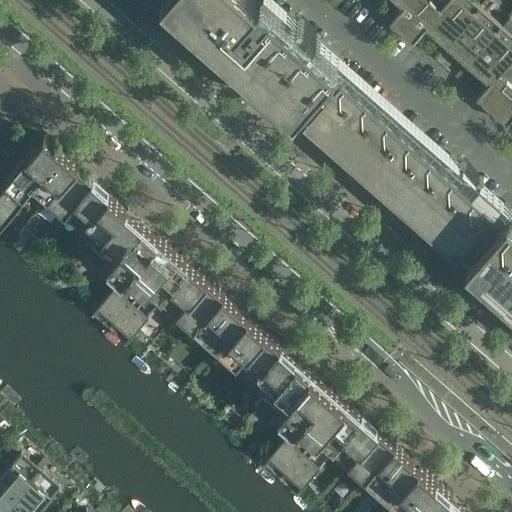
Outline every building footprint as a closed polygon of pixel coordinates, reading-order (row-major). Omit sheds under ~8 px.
[(511,212),(348,69),(263,0),(170,0),(295,110),(300,104),(309,112),(304,117),(457,252),(462,247),(471,255),(466,260),(511,300),(511,212)] [(391,20),(408,0),(397,0),(403,5),(390,20),(391,20)] [(413,39),(447,0),(408,0),(391,20),(413,39)] [(447,43),(481,5),(475,0),(447,0),(413,39),(413,40),(426,25),(447,43)] [(469,63),(503,24),(481,5),(447,43),(469,63)] [(477,96),(511,56),(511,31),(503,24),(469,63),(489,81),(477,95),(477,96)] [(507,122),(511,116),(511,56),(477,96),(500,116),(507,122)] [(32,183),(62,149),(45,135),(0,185),(0,222),(33,184),(32,183)] [(48,198),(78,164),(62,149),(32,183),(33,184),(48,198)] [(64,212),(94,178),(78,164),(48,198),(64,212)] [(81,226),(110,192),(94,178),(64,212),(65,213),(66,213),(80,225),(81,226)] [(109,324),(175,249),(110,192),(81,226),(112,254),(108,258),(110,259),(108,261),(123,274),(116,283),(115,282),(92,309),(109,324)] [(161,297),(191,263),(175,249),(109,324),(127,340),(132,334),(163,298),(161,297)] [(178,312),(208,278),(191,263),(161,297),(163,298),(178,312)] [(194,326),(224,292),(208,278),(178,312),(194,326)] [(211,340),(240,307),(224,292),(194,326),(211,340)] [(219,348),(249,314),(240,307),(211,340),(219,348)] [(236,362),(265,328),(249,314),(219,348),(236,362)] [(252,376),(281,342),(265,328),(236,362),(252,376)] [(280,475),(346,400),(281,342),(252,376),(283,404),(280,408),(281,409),(279,411),(294,424),(287,433),(263,459),(280,475)] [(333,447),(362,414),(346,400),(280,475),(298,490),(334,448),(333,447)] [(349,462),(379,428),(362,414),(333,447),(334,448),(348,461),(349,462)] [(365,476),(395,442),(379,428),(349,462),(365,476)] [(382,491),(412,457),(395,442),(365,476),(382,491)] [(0,511),(1,511),(41,468),(22,451),(0,475),(0,511)] [(390,498),(420,464),(412,457),(382,491),(390,498)] [(406,511),(407,511),(436,479),(420,464),(390,498),(406,511)] [(36,511),(61,485),(41,468),(1,511),(36,511)] [(474,511),(436,479),(407,511),(474,511)]
